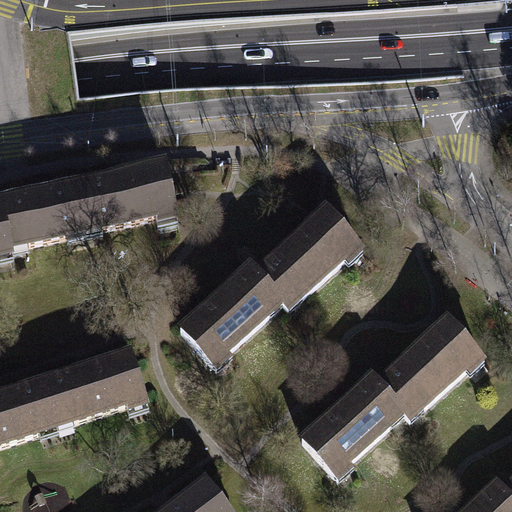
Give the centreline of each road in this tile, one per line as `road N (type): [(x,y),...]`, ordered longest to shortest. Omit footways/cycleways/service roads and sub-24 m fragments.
road 1 (primary): [(511,18),(156,44),(0,73)]
road 2 (tertiary): [(0,134),(151,113),(448,93)]
road 3 (primary): [(0,102),(141,77),(411,61)]
road 4 (residential): [(511,239),(463,199),(448,93)]
